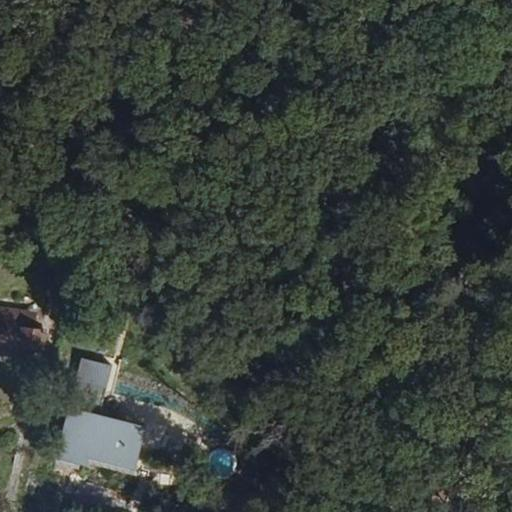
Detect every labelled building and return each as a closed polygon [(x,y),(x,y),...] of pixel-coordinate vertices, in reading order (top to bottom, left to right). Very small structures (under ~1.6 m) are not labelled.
[(66,234),(68,220),(42,216),(40,230),(66,234)] [(47,351),(49,333),(33,331),(33,328),(22,326),(23,314),(0,311),(0,356),(1,357),(14,360),(19,355),(24,348),(47,351)] [(33,328),(35,315),(23,314),(22,326),(33,328)] [(83,360),(78,389),(109,393),(114,364),(83,360)] [(140,476),(153,427),(74,406),(61,455),(140,476)]
